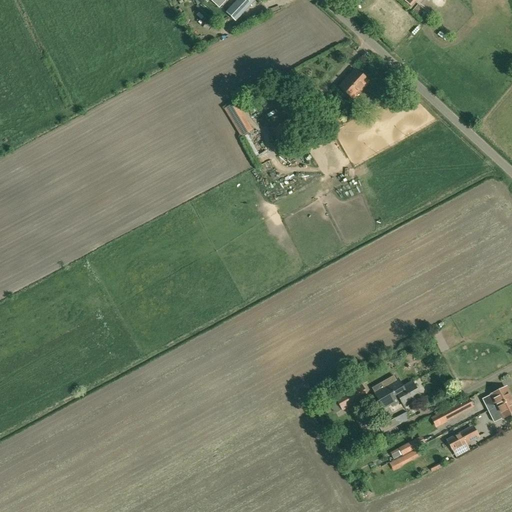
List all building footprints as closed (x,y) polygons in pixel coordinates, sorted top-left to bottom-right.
[(253,0),(237,0),(233,5),(243,14),(255,1),(253,0)] [(355,70),(339,87),(353,100),(369,82),(355,70)] [(222,107),(235,138),(248,132),(235,102),(222,107)] [(298,114),(273,131),(282,146),(307,129),(298,114)] [(328,130),(342,122),(336,114),(323,122),(328,130)] [(406,392),(403,387),(398,379),(374,393),(384,409),(383,409),(391,405),(392,407),(399,403),(398,401),(400,400),(399,397),(403,395),(402,394),(406,392)] [(412,382),(403,387),(406,392),(402,394),(403,395),(399,397),(400,400),(398,401),(399,403),(401,402),(404,407),(421,397),(412,382)] [(361,385),(329,404),(332,409),(334,409),(336,413),(342,410),(343,411),(368,397),(361,385)] [(511,399),(506,387),(483,399),(488,411),(503,403),(511,399)] [(473,408),(468,398),(440,413),(445,422),(473,408)] [(511,412),(511,399),(503,403),(488,411),(494,422),(511,412)] [(407,413),(379,427),(382,434),(410,419),(407,413)] [(446,440),(452,452),(479,437),(473,425),(446,440)] [(390,471),(416,458),(412,450),(423,445),(419,438),(387,453),(391,461),(387,463),(390,471)]
